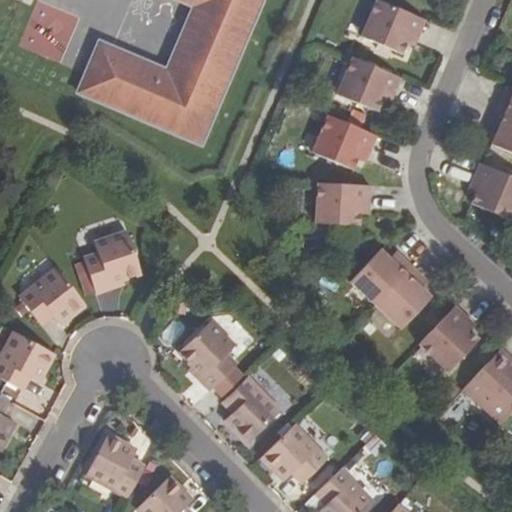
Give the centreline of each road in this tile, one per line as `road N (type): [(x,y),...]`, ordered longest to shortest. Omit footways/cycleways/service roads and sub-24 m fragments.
road 1 (residential): [(262,511),(107,358),(24,511)]
road 2 (residential): [(487,0),(420,161),(423,198),(444,232),(511,295)]
